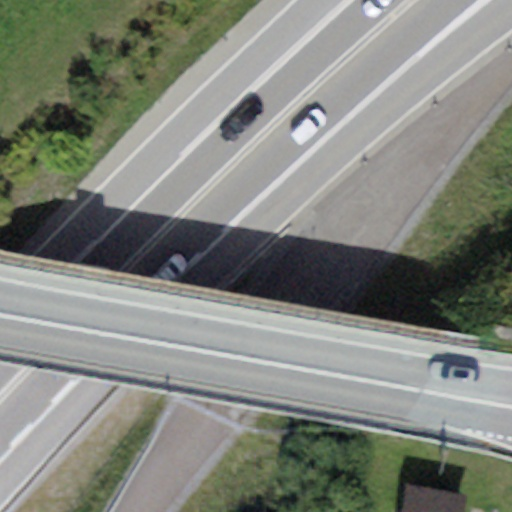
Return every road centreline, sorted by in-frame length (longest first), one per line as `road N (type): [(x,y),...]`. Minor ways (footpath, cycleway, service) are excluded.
road 1 (primary): [(0,313),(511,401)]
road 2 (trunk): [(330,71),(0,396)]
road 3 (trunk): [(330,71),(456,0)]
road 4 (trunk): [(330,71),(427,0)]
